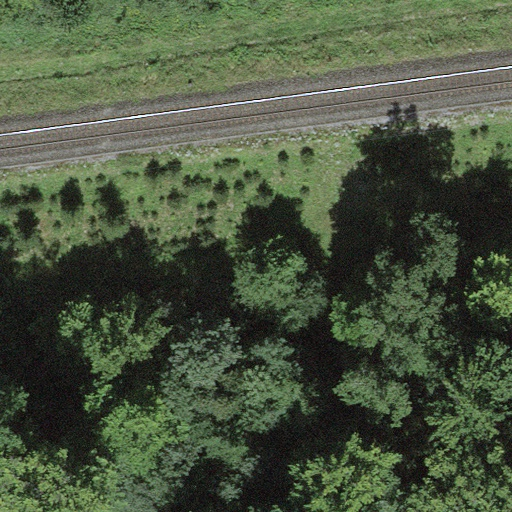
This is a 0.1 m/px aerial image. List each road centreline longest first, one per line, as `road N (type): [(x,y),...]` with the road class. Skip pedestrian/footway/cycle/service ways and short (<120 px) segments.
road 1 (track): [(0,277),(131,277),(327,240),(327,511)]
road 2 (track): [(511,13),(0,80)]
